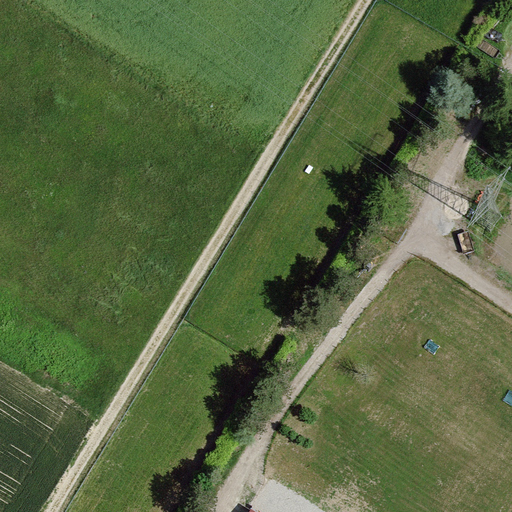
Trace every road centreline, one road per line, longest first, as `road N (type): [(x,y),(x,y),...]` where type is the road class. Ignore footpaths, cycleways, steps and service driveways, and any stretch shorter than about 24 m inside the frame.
road 1 (track): [(364,0),(51,511)]
road 2 (track): [(422,238),(310,370),(213,511)]
road 3 (track): [(511,302),(422,238),(453,163),(511,63)]
